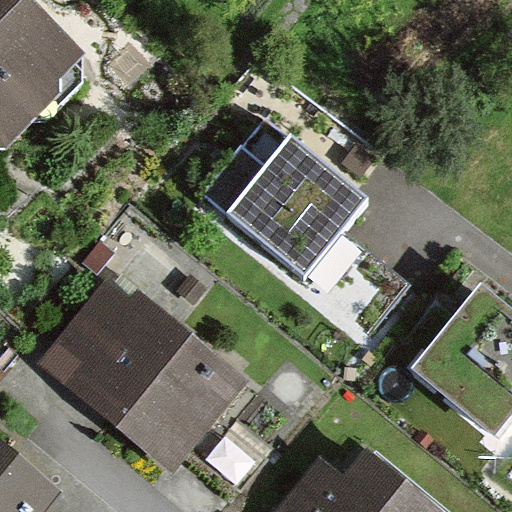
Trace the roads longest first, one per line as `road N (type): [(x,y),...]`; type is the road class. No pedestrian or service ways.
road 1 (residential): [(511,273),(380,179)]
road 2 (residential): [(145,511),(33,420)]
